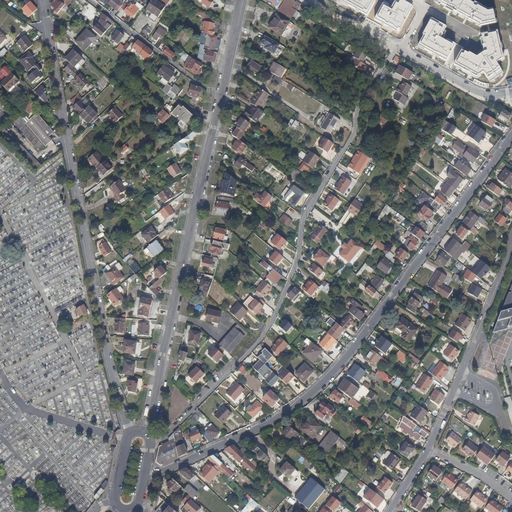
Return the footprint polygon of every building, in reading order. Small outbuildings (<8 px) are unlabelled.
[(30,16),(37,9),(31,2),(30,2),(27,0),(26,0),(22,5),(25,7),(23,9),(30,16)] [(56,14),(63,6),(60,3),(58,4),(54,0),(50,5),(54,9),(53,10),(56,14)] [(118,12),(123,5),(120,2),(116,0),(111,0),(108,4),(118,12)] [(155,23),(166,7),(156,0),(153,0),(147,9),(152,13),(149,18),(155,23)] [(209,8),(214,1),(212,0),(203,0),(201,3),(209,8)] [(295,12),(299,5),(290,0),(284,0),(280,8),(278,11),(287,17),(294,21),(299,14),(295,12)] [(338,0),(367,15),(375,1),(373,0),(338,0)] [(413,7),(400,0),(396,0),(392,7),(384,3),(374,20),(391,29),(398,33),(413,7)] [(488,24),(496,23),(494,10),(488,11),(467,0),(435,0),(434,1),(450,10),(466,19),(479,26),(488,24)] [(132,18),(139,10),(131,3),(124,12),(132,18)] [(205,14),(197,9),(195,12),(204,18),(205,14)] [(111,25),(108,23),(111,19),(104,14),(102,17),(93,29),(95,30),(97,33),(102,36),(107,30),(111,25)] [(213,30),(215,21),(210,18),(205,14),(204,18),(207,20),(206,23),(205,23),(203,33),(204,33),(214,35),(215,30),(213,30)] [(280,36),(288,23),(279,17),(276,15),(271,23),(269,27),(276,31),(275,33),(280,36)] [(439,25),(431,21),(423,35),(424,35),(418,46),(434,55),(447,62),(455,47),(439,37),(443,30),(438,27),(439,25)] [(284,38),(292,25),(288,23),(280,36),(284,38)] [(142,32),(146,36),(152,31),(148,27),(142,32)] [(88,38),(92,33),(88,28),(83,33),(88,38)] [(162,40),(167,33),(159,28),(155,35),(159,38),(162,40)] [(119,42),(124,35),(117,31),(115,34),(111,39),(114,41),(117,44),(119,42)] [(327,31),(326,33),(330,35),(328,38),(333,41),(335,37),(327,31)] [(489,33),(482,34),(485,51),(477,57),(469,52),(468,54),(462,50),(453,65),(471,75),(476,78),(483,73),(490,81),(503,72),(497,63),(503,59),(502,52),(497,31),(489,33)] [(93,42),(88,38),(83,33),(78,39),(80,41),(78,44),(85,50),(93,42)] [(93,42),(97,37),(92,33),(88,38),(93,42)] [(215,50),(218,37),(214,35),(204,33),(202,42),(205,43),(204,47),(206,48),(215,50)] [(32,45),(25,36),(22,38),(17,44),(24,52),(28,49),(31,46),(32,45)] [(130,45),(135,38),(132,36),(131,37),(129,40),(127,43),(130,45)] [(146,46),(141,42),(136,39),(133,43),(135,44),(133,47),(141,53),(146,46)] [(273,57),(279,47),(270,42),(265,39),(261,46),(266,49),(265,52),(273,57)] [(176,63),(184,52),(182,50),(172,43),(170,46),(173,49),(171,52),(175,55),(175,56),(172,60),(176,63)] [(214,53),(215,50),(206,48),(202,47),(202,50),(203,51),(202,56),(199,56),(198,60),(202,61),(203,62),(212,64),(212,63),(214,53)] [(72,65),(80,57),(74,50),(66,59),(70,64),(72,65)] [(175,56),(166,50),(164,54),(170,59),(172,60),(175,56)] [(362,63),(366,56),(357,51),(353,58),(356,59),(360,62),(362,63)] [(38,64),(33,58),(29,54),(30,53),(29,52),(24,57),(20,61),(29,72),(32,69),(36,66),(36,65),(38,64)] [(139,66),(143,60),(140,57),(135,63),(139,66)] [(253,62),(246,59),(246,62),(249,64),(259,70),(261,67),(253,62)] [(365,65),(362,63),(360,62),(356,59),(352,66),(357,69),(362,71),(365,65)] [(200,69),(202,65),(192,60),(190,63),(188,62),(186,66),(188,67),(187,70),(196,75),(196,74),(199,75),(201,72),(199,71),(198,70),(199,69),(200,69)] [(81,74),(76,69),(72,65),(70,64),(64,70),(71,76),(72,74),(76,78),(81,74)] [(259,70),(249,64),(247,68),(257,74),(259,70)] [(283,81),(288,73),(285,71),(275,64),(269,72),(269,73),(272,75),(274,76),(280,80),(283,81)] [(42,79),(42,74),(42,71),(41,71),(39,70),(36,66),(32,69),(29,72),(27,73),(23,76),(27,81),(31,85),(34,82),(35,84),(42,79)] [(169,82),(175,74),(171,71),(164,66),(163,66),(158,73),(158,74),(162,77),(169,82)] [(408,82),(413,73),(400,66),(395,75),(403,79),(408,82)] [(19,80),(16,77),(12,73),(8,77),(5,79),(4,80),(1,83),(5,88),(7,90),(8,90),(9,91),(11,90),(12,88),(13,87),(13,86),(15,84),(17,82),(19,80)] [(89,82),(84,77),(81,74),(76,78),(82,83),(85,86),(89,82)] [(268,85),(273,77),(269,74),(264,83),(268,85)] [(282,83),(274,78),(272,82),(274,83),(280,86),(282,83)] [(410,89),(411,86),(406,83),(402,81),(399,84),(398,87),(396,87),(394,90),(396,91),(401,94),(405,97),(408,92),(410,89)] [(170,90),(172,87),(169,85),(167,84),(165,86),(163,90),(167,94),(170,90)] [(176,95),(181,88),(175,84),(172,87),(170,90),(176,95)] [(13,96),(21,90),(17,85),(9,92),(13,96)] [(199,98),(202,88),(201,88),(192,85),(189,95),(199,98)] [(43,93),(44,91),(41,88),(36,93),(41,98),(45,103),(46,102),(45,98),(43,96),(45,94),(43,93)] [(264,106),(268,100),(271,96),(266,93),(262,90),(257,97),(253,103),(251,105),(255,107),(259,110),(261,106),(263,107),(264,106)] [(401,104),(406,97),(405,97),(401,94),(396,91),(391,99),(401,104)] [(330,98),(322,93),(320,97),(328,102),(330,98)] [(76,103),(79,101),(80,100),(77,97),(71,102),(74,105),(76,103)] [(405,107),(409,99),(406,97),(401,104),(405,107)] [(338,103),(333,100),(330,98),(328,102),(330,103),(332,104),(334,106),(336,107),(338,103)] [(36,107),(32,103),(29,100),(27,103),(24,106),(21,108),(24,112),(26,115),(27,115),(28,114),(33,110),(36,107)] [(87,108),(79,101),(76,103),(74,105),(72,107),(71,107),(80,115),(87,108)] [(490,116),(494,110),(497,105),(494,103),(491,106),(489,111),(487,114),(490,116)] [(189,111),(185,108),(179,104),(176,108),(172,105),(171,106),(169,104),(166,107),(170,111),(176,118),(178,119),(181,122),(182,120),(185,122),(190,117),(192,115),(193,114),(189,111)] [(97,115),(88,107),(87,108),(80,115),(89,124),(97,115)] [(260,119),(265,113),(261,111),(259,110),(255,107),(252,113),(249,112),(247,114),(246,116),(250,119),(257,124),(260,119)] [(123,116),(119,112),(115,108),(108,114),(112,119),(116,123),(118,121),(123,116)] [(452,109),(447,117),(453,120),(457,111),(452,109)] [(170,116),(165,111),(164,110),(157,117),(159,118),(159,119),(160,120),(162,122),(163,123),(165,121),(170,116)] [(511,116),(509,114),(506,113),(503,111),(503,112),(501,115),(499,119),(504,121),(505,119),(509,121),(510,119),(511,117),(511,116)] [(50,128),(43,121),(38,116),(36,113),(29,120),(35,126),(42,134),(47,139),(50,142),(52,140),(48,137),(50,136),(54,132),(50,128)] [(338,124),(340,119),(333,115),(330,113),(328,116),(326,120),(323,125),(321,128),(330,134),(334,127),(336,123),(338,124)] [(386,123),(389,117),(387,116),(383,114),(382,113),(377,121),(384,125),(386,123)] [(492,128),(496,121),(490,117),(485,115),(481,122),(485,124),(492,128)] [(26,127),(18,118),(16,116),(15,116),(14,117),(13,118),(11,120),(16,126),(21,131),(27,138),(36,147),(40,152),(45,148),(42,144),(35,137),(26,127)] [(244,123),(245,122),(241,119),(241,120),(239,122),(238,124),(237,125),(238,127),(240,128),(241,128),(244,123)] [(35,126),(29,120),(25,124),(28,127),(32,131),(35,135),(41,142),(45,147),(48,144),(50,142),(47,139),(42,134),(35,126)] [(448,127),(449,126),(450,125),(449,124),(448,124),(445,122),(444,121),(443,123),(441,125),(439,127),(445,131),(446,131),(447,129),(448,127)] [(479,145),(487,134),(476,126),(468,137),(472,139),(479,145)] [(21,145),(7,131),(3,127),(0,129),(0,133),(0,134),(3,137),(8,142),(20,154),(30,164),(36,170),(37,169),(39,167),(41,165),(33,157),(21,145)] [(189,148),(185,143),(191,139),(194,137),(197,134),(198,130),(198,128),(194,131),(188,135),(182,140),(176,144),(173,147),(174,149),(176,148),(181,155),(185,151),(189,148)] [(452,135),(462,140),(466,134),(456,129),(452,135)] [(438,145),(441,140),(436,137),(432,142),(438,145)] [(333,143),(324,138),(318,147),(327,153),(333,143)] [(245,148),(246,146),(241,142),(237,140),(234,144),(231,148),(232,149),(236,151),(240,155),(242,152),(245,148)] [(478,156),(466,147),(465,147),(456,141),(451,148),(460,154),(459,156),(462,158),(463,157),(465,158),(472,163),(478,156)] [(118,150),(122,155),(128,149),(124,144),(118,150)] [(367,155),(361,151),(360,153),(364,156),(370,160),(371,158),(367,155)] [(105,162),(96,152),(93,155),(90,158),(88,160),(96,169),(97,169),(99,167),(102,164),(105,162)] [(313,169),(320,158),(310,152),(304,163),(310,167),(313,169)] [(364,169),(370,160),(364,156),(360,153),(358,152),(353,161),(349,167),(361,175),(364,169)] [(254,167),(245,161),(240,157),(237,162),(234,166),(235,167),(239,170),(242,164),(251,171),(254,167)] [(110,167),(105,161),(105,162),(102,164),(99,167),(97,169),(98,169),(104,176),(105,175),(107,174),(108,173),(112,169),(110,167)] [(471,169),(465,165),(460,162),(455,168),(460,172),(463,174),(466,176),(471,169)] [(182,172),(176,163),(174,164),(170,167),(168,168),(174,178),(182,172)] [(310,167),(304,163),(299,169),(300,170),(303,172),(305,169),(308,171),(310,167)] [(270,164),(268,166),(271,169),(269,173),(280,182),(285,176),(270,164)] [(298,175),(299,172),(294,168),(292,172),(289,176),(291,178),(295,181),(299,176),(298,175)] [(323,176),(314,169),(313,171),(314,172),(313,172),(313,174),(314,175),(320,179),(321,179),(323,176)] [(511,187),(511,174),(510,173),(506,169),(502,173),(499,177),(497,180),(499,181),(504,186),(509,190),(511,187)] [(463,180),(462,179),(463,176),(456,171),(455,174),(450,170),(446,176),(451,179),(447,184),(450,186),(455,190),(457,188),(458,187),(463,180)] [(235,187),(236,185),(237,183),(235,181),(229,177),(226,174),(223,184),(221,192),(224,193),(230,194),(233,195),(232,196),(232,197),(234,197),(237,198),(238,197),(239,194),(240,191),(241,189),(239,188),(235,187)] [(345,192),(348,187),(351,182),(347,180),(343,177),(340,182),(337,186),(335,191),(337,192),(343,196),(345,192)] [(130,188),(128,185),(127,187),(121,180),(116,184),(112,187),(113,189),(115,188),(119,195),(118,196),(121,200),(126,197),(123,194),(130,188)] [(497,192),(498,190),(499,189),(499,188),(498,187),(495,185),(492,183),(491,184),(490,185),(489,186),(489,187),(488,188),(488,189),(490,191),(493,193),(495,194),(496,193),(497,192)] [(452,194),(455,190),(450,186),(447,184),(446,185),(444,188),(442,190),(441,192),(442,193),(444,195),(449,198),(451,196),(452,194)] [(298,201),(304,193),(298,188),(294,185),(289,192),(284,199),(286,201),(294,206),(298,201)] [(389,206),(400,190),(404,193),(405,191),(401,188),(399,186),(397,189),(394,192),(393,195),(391,197),(388,201),(386,204),(389,206)] [(173,197),(170,192),(167,188),(161,193),(158,195),(160,199),(161,200),(163,202),(164,204),(165,204),(165,203),(168,202),(173,197)] [(284,199),(289,192),(285,190),(280,196),(284,199)] [(269,204),(271,201),(269,200),(272,197),(265,191),(260,197),(257,202),(261,206),(265,209),(268,211),(272,206),(269,204)] [(427,201),(430,197),(428,195),(423,192),(417,200),(420,202),(424,206),(427,201)] [(336,206),(340,200),(338,199),(334,197),(331,194),(328,198),(326,202),(323,206),(326,207),(332,211),(336,206)] [(446,201),(447,200),(444,198),(439,194),(438,197),(436,198),(435,200),(438,202),(442,206),(446,201)] [(489,208),(492,204),(491,203),(493,200),(490,198),(486,195),(486,196),(485,198),(483,200),(481,202),(480,205),(483,207),(487,210),(489,208)] [(227,212),(229,204),(233,204),(234,199),(221,197),(218,197),(218,196),(218,197),(217,201),(217,206),(216,210),(216,213),(219,213),(227,214),(227,212)] [(511,207),(511,203),(509,201),(506,199),(503,203),(504,204),(506,205),(511,209),(511,207)] [(362,209),(364,206),(354,200),(351,205),(347,210),(357,216),(360,212),(362,209)] [(413,207),(412,206),(407,203),(403,200),(402,201),(401,203),(400,205),(402,207),(405,209),(408,211),(410,212),(411,211),(413,208),(413,207)] [(436,209),(439,205),(434,200),(431,204),(428,209),(431,211),(434,213),(435,214),(438,210),(436,209)] [(253,215),(239,203),(236,201),(234,203),(233,205),(235,207),(237,209),(238,210),(238,211),(238,212),(239,213),(240,213),(241,212),(242,211),(243,210),(245,211),(249,214),(254,218),(258,222),(257,223),(259,225),(262,222),(253,215)] [(405,210),(399,206),(395,203),(392,206),(396,210),(401,213),(404,215),(406,217),(407,216),(409,213),(405,210)] [(389,209),(390,208),(389,206),(386,204),(382,211),(385,213),(386,214),(388,211),(389,209)] [(175,213),(169,205),(164,208),(161,211),(160,212),(166,220),(171,217),(175,213)] [(511,210),(511,209),(506,205),(505,207),(504,208),(503,209),(503,210),(505,212),(506,213),(509,215),(510,213),(510,212),(511,210)] [(427,222),(434,213),(431,211),(428,209),(426,207),(425,206),(422,210),(418,215),(427,222)] [(380,220),(383,216),(384,214),(385,213),(382,211),(379,215),(377,219),(374,222),(374,223),(373,223),(378,227),(383,231),(384,229),(378,224),(380,220)] [(474,225),(477,221),(479,218),(476,216),(474,214),(471,212),(470,213),(468,216),(466,220),(463,222),(466,224),(469,227),(470,225),(473,226),(474,225)] [(501,227),(505,221),(507,219),(500,214),(494,221),(497,224),(501,227)] [(294,225),(289,221),(285,217),(281,222),(284,224),(290,229),(294,225)] [(156,219),(152,224),(157,228),(161,223),(156,219)] [(272,230),(262,222),(259,225),(263,229),(266,231),(267,230),(270,232),(272,230)] [(378,227),(373,223),(372,226),(377,229),(381,233),(383,231),(378,227)] [(426,230),(420,225),(419,224),(418,225),(418,226),(417,227),(425,233),(425,232),(427,230),(426,230)] [(320,240),(328,230),(326,229),(323,227),(321,225),(318,228),(313,235),(320,240)] [(223,242),(224,236),(225,231),(226,230),(220,228),(218,228),(216,227),(216,228),(215,229),(215,232),(214,235),(213,237),(214,238),(213,240),(217,241),(223,242)] [(420,240),(425,233),(417,227),(416,227),(414,231),(412,234),(413,234),(419,239),(420,240)] [(466,236),(468,232),(462,227),(459,231),(456,235),(457,235),(458,236),(461,239),(462,240),(463,238),(466,236)] [(157,237),(154,234),(155,233),(151,228),(141,236),(148,244),(153,240),(157,237)] [(269,244),(280,251),(286,241),(276,234),(269,244)] [(412,251),(418,242),(417,242),(419,239),(413,234),(409,239),(408,238),(402,246),(410,252),(411,251),(412,251)] [(320,240),(313,235),(311,238),(313,240),(318,244),(320,240)] [(355,255),(361,247),(358,244),(352,239),(347,245),(345,243),(342,247),(344,248),(339,254),(344,258),(349,262),(355,255)] [(455,253),(461,245),(454,239),(451,243),(448,247),(445,251),(447,253),(452,257),(455,253)] [(229,248),(230,244),(229,244),(228,244),(226,243),(223,242),(217,241),(213,240),(213,244),(212,244),(211,249),(213,249),(212,252),(215,253),(221,254),(221,252),(222,248),(229,249),(229,248)] [(385,247),(382,245),(377,241),(374,245),(377,247),(382,251),(383,249),(384,248),(385,247)] [(163,250),(157,242),(152,245),(152,244),(152,243),(149,245),(150,246),(148,247),(149,248),(148,248),(154,257),(163,250)] [(111,253),(105,244),(99,247),(102,253),(104,258),(111,253)] [(374,251),(377,247),(374,245),(373,248),(371,250),(369,253),(371,255),(374,251)] [(275,267),(282,258),(272,249),(265,257),(275,267)] [(332,255),(325,249),(323,252),(326,255),(328,257),(330,258),(332,255)] [(328,257),(326,255),(323,252),(320,250),(318,253),(328,261),(330,258),(328,257)] [(394,255),(390,252),(389,252),(387,250),(386,251),(385,251),(384,252),(387,254),(390,257),(392,258),(394,255)] [(405,259),(406,257),(408,255),(405,253),(400,250),(399,251),(397,253),(396,255),(395,257),(398,259),(400,260),(402,262),(403,261),(405,259)] [(124,262),(132,256),(130,253),(123,260),(124,262)] [(328,261),(318,253),(317,254),(315,256),(313,258),(316,261),(320,264),(323,266),(325,264),(328,261)] [(445,265),(449,260),(451,258),(453,259),(454,259),(452,257),(447,253),(446,255),(443,253),(442,254),(441,255),(439,258),(437,260),(436,263),(440,265),(444,267),(444,266),(445,265)] [(212,265),(213,262),(213,261),(215,261),(218,262),(218,260),(218,259),(217,258),(215,258),(213,257),(208,256),(206,255),(206,257),(205,258),(204,260),(204,262),(203,261),(203,262),(202,265),(202,266),(211,268),(212,265)] [(386,274),(393,265),(394,264),(396,261),(392,258),(390,257),(389,258),(387,261),(386,260),(385,259),(384,258),(382,260),(377,267),(379,268),(384,272),(386,274)] [(283,276),(274,267),(264,259),(261,263),(266,267),(270,271),(270,272),(271,273),(267,276),(268,277),(275,283),(276,283),(279,280),(281,277),(282,278),(283,277),(283,276)] [(129,265),(134,273),(139,270),(134,262),(129,265)] [(323,271),(316,266),(315,264),(312,267),(310,270),(315,275),(318,277),(319,276),(321,274),(323,272),(323,271)] [(485,279),(485,264),(479,264),(479,268),(473,268),(473,271),(463,271),(463,282),(472,282),(472,279),(485,279)] [(390,272),(394,266),(393,265),(386,274),(388,275),(389,274),(390,272)] [(125,278),(120,272),(116,266),(112,269),(110,270),(108,272),(106,273),(108,276),(114,285),(118,282),(125,278)] [(167,274),(162,269),(160,267),(159,268),(155,272),(153,273),(157,277),(159,280),(163,277),(167,274)] [(440,285),(443,281),(445,277),(439,273),(436,271),(432,277),(426,286),(430,289),(438,293),(444,297),(446,294),(448,289),(443,287),(440,285)] [(160,286),(162,284),(162,283),(163,283),(163,282),(164,281),(165,279),(163,277),(159,280),(156,283),(154,285),(152,287),(155,290),(156,289),(158,288),(160,286)] [(275,283),(268,277),(264,281),(268,284),(272,287),(275,283)] [(380,286),(382,284),(383,282),(384,281),(382,280),(380,278),(379,279),(378,281),(376,280),(375,282),(375,283),(374,284),(373,284),(374,285),(374,286),(373,287),(373,288),(374,288),(377,290),(380,286)] [(210,289),(212,283),(204,280),(202,283),(201,287),(204,289),(204,291),(202,295),(208,297),(208,295),(210,289)] [(315,290),(318,286),(317,285),(315,283),(311,280),(308,283),(305,286),(302,289),(304,291),(308,293),(310,296),(311,295),(312,293),(315,290)] [(267,294),(272,288),(272,287),(268,284),(264,281),(259,286),(256,290),(257,291),(254,293),(258,297),(261,299),(262,298),(262,297),(263,296),(264,297),(267,294)] [(377,291),(370,286),(363,281),(361,284),(367,288),(365,291),(372,297),(375,294),(377,295),(378,293),(376,292),(377,291)] [(326,291),(330,286),(328,285),(327,284),(325,286),(324,287),(324,288),(323,289),(322,290),(325,292),(326,291)] [(511,285),(511,287),(503,307),(495,327),(493,333),(504,330),(511,327),(511,285)] [(126,299),(117,287),(112,291),(108,294),(117,306),(126,299)] [(159,294),(155,290),(152,287),(150,288),(149,289),(150,291),(152,293),(156,297),(156,296),(159,294)] [(298,295),(298,294),(299,294),(299,295),(301,296),(303,294),(300,292),(295,288),(293,291),(289,295),(288,296),(288,297),(291,300),(292,300),(293,301),(294,300),(296,297),(298,295)] [(419,306),(421,303),(423,299),(421,297),(417,295),(415,293),(413,296),(410,301),(409,303),(408,303),(409,304),(416,309),(419,306)] [(262,306),(265,303),(263,301),(261,299),(258,297),(253,303),(248,308),(250,309),(253,313),(256,315),(258,312),(262,315),(264,312),(261,310),(263,307),(262,306)] [(152,301),(142,299),(140,310),(150,312),(152,301)] [(363,313),(360,311),(361,310),(363,308),(361,306),(358,304),(353,299),(352,300),(351,302),(350,303),(351,304),(354,306),(353,308),(350,310),(349,312),(360,321),(361,320),(363,317),(365,315),(363,313)] [(245,314),(248,312),(243,307),(238,302),(233,307),(229,311),(233,315),(237,319),(241,315),(242,317),(245,314)] [(421,312),(416,309),(409,304),(409,305),(408,306),(406,309),(410,311),(414,314),(416,312),(417,313),(419,314),(422,316),(423,316),(424,317),(428,319),(432,322),(434,320),(430,318),(421,312)] [(87,312),(84,305),(76,310),(80,316),(82,315),(87,312)] [(428,313),(428,312),(426,311),(425,310),(423,309),(423,310),(422,311),(421,312),(430,318),(434,320),(435,318),(433,316),(428,313)] [(220,319),(222,313),(218,312),(215,311),(209,310),(207,317),(206,321),(211,322),(218,324),(220,319)] [(468,324),(471,320),(467,317),(462,314),(461,315),(460,316),(460,317),(459,318),(460,318),(460,320),(458,322),(456,326),(458,327),(465,332),(467,328),(469,324),(468,324)] [(354,323),(353,323),(351,321),(349,319),(347,317),(346,318),(345,320),(343,322),(342,324),(343,325),(345,327),(347,328),(348,328),(348,327),(351,325),(352,326),(354,323)] [(413,336),(416,332),(417,331),(417,330),(416,329),(410,324),(407,322),(403,319),(400,322),(396,327),(399,329),(404,333),(404,334),(401,337),(404,339),(408,342),(410,340),(413,336)] [(285,320),(279,327),(286,332),(292,326),(285,320)] [(125,328),(125,322),(115,322),(114,333),(118,334),(125,334),(125,328)] [(149,335),(149,324),(139,323),(138,323),(137,335),(142,336),(149,336),(149,335)] [(243,339),(248,334),(245,331),(241,327),(238,324),(231,331),(225,339),(219,345),(222,347),(226,351),(229,354),(236,346),(243,339)] [(344,330),(341,327),(339,325),(337,324),(334,327),(333,326),(331,328),(332,328),(338,333),(340,335),(344,330)] [(340,335),(338,333),(332,328),(328,334),(332,337),(335,340),(336,341),(340,335)] [(199,342),(201,333),(195,332),(192,331),(191,337),(189,342),(195,344),(199,345),(199,342)] [(450,331),(447,340),(459,343),(462,335),(450,331)] [(333,346),(336,341),(335,340),(332,337),(328,334),(325,332),(323,334),(326,337),(323,341),(320,344),(319,345),(328,352),(333,346)] [(284,349),(288,345),(285,342),(280,338),(277,341),(274,344),(275,345),(270,350),(274,353),(277,356),(281,352),(284,349)] [(382,351),(384,349),(383,348),(383,346),(384,346),(384,347),(385,347),(387,349),(390,345),(385,340),(384,340),(383,340),(380,343),(376,348),(374,352),(376,354),(380,356),(382,354),(383,352),(382,351)] [(135,349),(136,343),(136,342),(126,341),(125,346),(124,353),(127,353),(132,354),(133,348),(135,349)] [(318,356),(322,351),(316,346),(312,343),(305,351),(303,353),(302,354),(305,356),(310,360),(312,362),(315,359),(318,356)] [(223,354),(226,351),(222,347),(219,345),(218,344),(213,350),(210,353),(213,356),(219,362),(225,356),(223,354)] [(452,362),(459,352),(450,345),(445,352),(443,355),(452,362)] [(261,360),(265,364),(273,357),(265,349),(261,352),(263,354),(258,358),(261,360)] [(374,366),(381,357),(380,356),(376,354),(374,352),(372,350),(365,360),(374,366)] [(402,364),(408,358),(400,350),(394,357),(402,364)] [(219,362),(213,356),(210,353),(208,355),(211,357),(215,361),(217,363),(219,362)] [(408,358),(417,364),(420,361),(410,355),(408,358)] [(272,371),(266,366),(265,364),(261,360),(253,368),(263,377),(265,375),(268,379),(266,381),(272,387),(278,380),(279,381),(280,379),(278,377),(276,375),(274,373),(272,371)] [(133,375),(135,363),(125,362),(124,370),(123,374),(127,374),(133,375)] [(442,378),(444,375),(445,376),(448,372),(446,371),(448,369),(440,362),(438,365),(435,370),(431,375),(434,378),(438,380),(439,382),(442,378)] [(244,369),(245,368),(241,364),(238,367),(237,368),(238,369),(239,370),(241,372),(242,371),(244,369)] [(310,376),(313,372),(310,369),(305,364),(304,366),(299,371),(296,374),(298,376),(301,379),(304,382),(307,378),(310,376)] [(361,379),(364,374),(365,372),(363,371),(361,369),(359,367),(355,365),(353,368),(350,372),(348,374),(348,375),(353,379),(358,382),(361,379)] [(204,374),(205,374),(197,366),(191,373),(188,375),(196,383),(200,378),(204,374)] [(286,385),(294,377),(291,373),(286,369),(278,377),(280,379),(286,385)] [(378,376),(375,374),(372,371),(371,373),(370,374),(370,375),(371,376),(372,377),(376,380),(377,378),(378,376)] [(360,389),(356,386),(358,383),(358,382),(353,379),(348,375),(345,379),(341,383),(337,389),(339,390),(345,394),(350,398),(351,399),(352,399),(356,394),(360,389)] [(427,387),(429,383),(432,380),(427,377),(423,375),(421,380),(418,384),(415,388),(419,390),(423,393),(426,389),(426,388),(427,387)] [(137,393),(138,382),(130,381),(127,381),(127,388),(131,393),(137,393)] [(371,387),(366,383),(365,383),(363,386),(367,389),(371,392),(374,389),(371,387)] [(245,391),(244,390),(241,387),(237,384),(232,389),(233,390),(228,396),(230,398),(234,402),(238,398),(242,394),(245,391)] [(438,405),(444,396),(446,397),(448,393),(440,388),(437,386),(434,390),(435,390),(431,397),(429,400),(438,405)] [(342,399),(343,397),(343,396),(341,394),(338,392),(336,391),(335,390),(334,391),(333,393),(332,395),(330,397),(330,398),(331,398),(333,400),(335,401),(338,403),(340,401),(342,399)] [(271,406),(278,398),(271,392),(268,394),(266,396),(262,400),(261,401),(265,405),(271,410),(272,408),(271,406)] [(369,392),(367,397),(372,400),(375,394),(369,392)] [(272,408),(280,400),(278,398),(271,406),(272,408)] [(361,406),(357,403),(352,399),(351,399),(350,401),(351,403),(358,408),(359,409),(360,408),(361,406)] [(259,411),(261,409),(262,409),(263,408),(263,407),(261,405),(259,403),(258,402),(257,402),(255,404),(251,408),(248,412),(250,414),(253,418),(257,414),(259,411)] [(334,415),(336,412),(333,410),(334,408),(328,404),(327,405),(324,402),(320,407),(321,407),(322,408),(320,411),(317,415),(320,417),(324,421),(327,417),(330,419),(334,415)] [(427,414),(428,413),(423,409),(422,408),(419,406),(414,412),(417,413),(413,418),(420,423),(421,421),(424,418),(427,414)] [(223,422),(225,420),(228,417),(229,415),(222,408),(220,410),(216,413),(212,417),(215,421),(220,426),(221,424),(223,422)] [(474,425),(480,416),(470,411),(469,414),(467,417),(466,416),(464,419),(474,425)] [(363,416),(359,420),(367,427),(371,422),(363,416)] [(424,430),(412,422),(404,416),(398,427),(402,430),(401,432),(407,435),(408,433),(410,435),(410,437),(414,438),(414,440),(418,442),(421,436),(425,439),(428,433),(424,430)] [(316,433),(321,427),(317,424),(311,420),(309,418),(305,423),(302,427),(306,429),(304,432),(308,435),(312,438),(316,433)] [(220,435),(212,425),(210,427),(208,426),(206,427),(208,429),(205,431),(208,435),(213,440),(220,435)] [(293,435),(295,432),(296,431),(292,428),(288,426),(283,433),(286,436),(288,438),(289,439),(290,439),(290,438),(293,435)] [(185,446),(183,440),(181,432),(180,430),(180,429),(179,427),(175,432),(171,436),(168,439),(166,441),(164,443),(163,444),(162,445),(160,446),(160,447),(159,450),(157,458),(156,464),(161,468),(168,464),(188,455),(187,453),(187,452),(186,450),(185,446)] [(336,442),(340,438),(337,435),(331,431),(318,448),(326,455),(336,442)] [(202,439),(199,432),(190,436),(193,443),(202,439)] [(455,448),(462,439),(452,432),(446,440),(449,442),(452,444),(451,446),(455,448)] [(213,440),(208,435),(205,438),(210,444),(214,442),(213,441),(213,440)] [(306,441),(307,440),(300,435),(299,436),(298,438),(294,443),(297,445),(301,448),(302,446),(304,444),(306,441)] [(343,447),(346,442),(343,440),(340,438),(336,442),(343,447)] [(476,452),(478,448),(468,441),(462,449),(466,452),(469,454),(468,455),(471,457),(476,452)] [(410,455),(414,449),(415,449),(414,448),(411,445),(407,442),(406,442),(406,443),(404,445),(402,449),(400,450),(400,451),(402,453),(405,456),(407,457),(408,457),(410,455)] [(265,454),(260,450),(256,447),(255,446),(251,450),(257,456),(256,457),(260,461),(261,459),(265,463),(267,461),(268,460),(269,459),(268,458),(267,457),(265,454)] [(234,458),(240,452),(238,451),(234,447),(226,451),(234,458)] [(248,452),(242,447),(238,451),(240,452),(244,456),(248,452)] [(487,465),(495,455),(483,447),(476,457),(487,465)] [(503,468),(510,458),(502,452),(495,461),(498,463),(500,464),(500,465),(503,468)] [(392,467),(398,459),(390,453),(385,460),(382,464),(389,470),(392,467)] [(221,464),(216,460),(219,456),(217,455),(207,459),(211,463),(215,466),(221,471),(224,474),(228,470),(227,469),(224,467),(221,464)] [(288,478),(292,473),(294,475),(295,476),(297,475),(298,473),(298,472),(297,471),(291,465),(287,462),(285,464),(282,467),(279,470),(283,473),(288,478)] [(214,479),(221,471),(215,466),(211,463),(206,468),(199,476),(209,485),(214,479)] [(443,472),(434,465),(428,474),(436,480),(443,472)] [(195,477),(186,469),(183,471),(178,473),(183,477),(189,483),(190,483),(191,481),(192,480),(195,477)] [(339,472),(334,479),(337,481),(342,474),(339,472)] [(451,489),(458,480),(448,473),(442,482),(451,489)] [(376,490),(384,495),(392,482),(384,477),(376,490)] [(321,495),(325,490),(311,479),(295,498),(309,509),(314,504),(321,495)] [(105,480),(100,487),(104,489),(108,483),(105,480)] [(178,491),(179,489),(180,488),(172,481),(170,484),(168,486),(167,487),(168,489),(171,491),(171,492),(169,493),(169,494),(170,494),(172,497),(175,499),(176,496),(178,494),(176,493),(177,493),(178,491)] [(466,499),(472,491),(460,482),(454,490),(466,499)] [(93,497),(97,500),(104,490),(99,487),(93,497)] [(196,494),(188,487),(184,491),(189,495),(192,498),(196,494)] [(377,507),(383,498),(380,496),(375,493),(369,488),(362,496),(377,507)] [(481,508),(487,499),(477,491),(470,500),(481,508)] [(420,511),(427,500),(426,500),(428,497),(425,495),(421,492),(419,495),(418,494),(416,498),(417,499),(415,502),(414,502),(411,506),(420,511)] [(250,511),(258,504),(247,494),(243,498),(248,502),(239,511),(250,511)] [(198,511),(200,510),(193,503),(190,500),(192,498),(189,495),(185,499),(182,502),(185,505),(183,507),(187,511),(188,511),(198,511)] [(330,511),(332,511),(340,504),(332,497),(324,506),(330,511)] [(372,511),(374,511),(370,507),(363,502),(362,500),(359,505),(362,508),(358,511),(372,511)] [(488,511),(499,511),(502,508),(491,500),(484,509),(488,511)] [(175,511),(169,506),(165,502),(158,510),(155,511),(175,511)]
